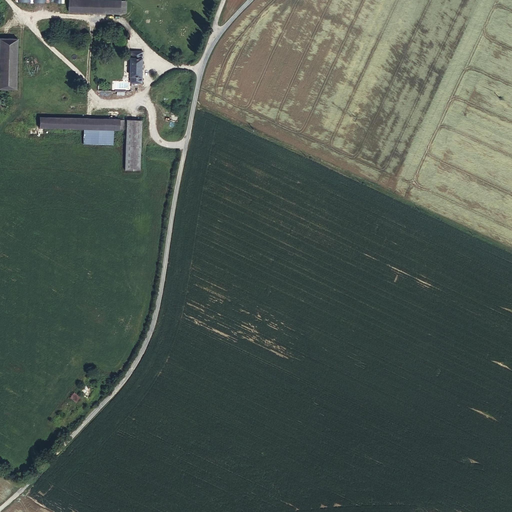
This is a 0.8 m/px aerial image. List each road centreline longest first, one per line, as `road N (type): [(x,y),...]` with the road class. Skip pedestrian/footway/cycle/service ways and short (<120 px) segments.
road 1 (unclassified): [(205,50),(149,324),(133,364),(0,506)]
road 2 (track): [(511,253),(192,100)]
road 3 (track): [(5,0),(96,99),(148,109),(160,140),(184,145)]
road 4 (track): [(20,16),(118,20),(170,65)]
